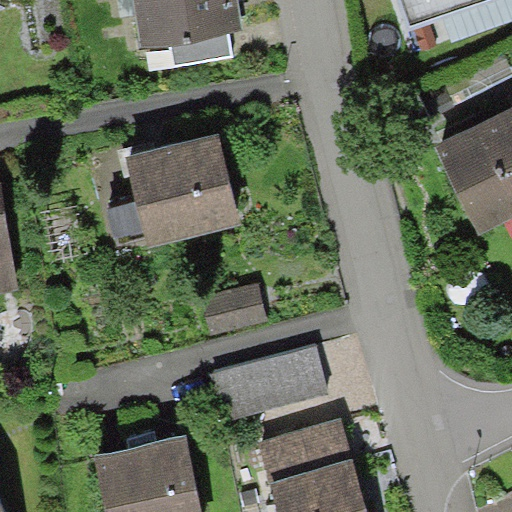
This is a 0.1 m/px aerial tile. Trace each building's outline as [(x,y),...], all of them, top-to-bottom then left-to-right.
[(233,0),(129,0),(138,48),(241,27),(233,0)] [(447,0),(394,0),(400,16),(447,0)] [(511,130),(502,110),(440,140),(479,221),(511,204),(511,130)] [(118,150),(138,236),(237,213),(217,127),(118,150)] [(0,192),(0,277),(16,274),(0,192)] [(316,346),(219,372),(231,418),(328,391),(316,346)] [(358,511),(338,424),(259,442),(275,511),(358,511)] [(198,511),(185,436),(83,454),(94,511),(198,511)]
